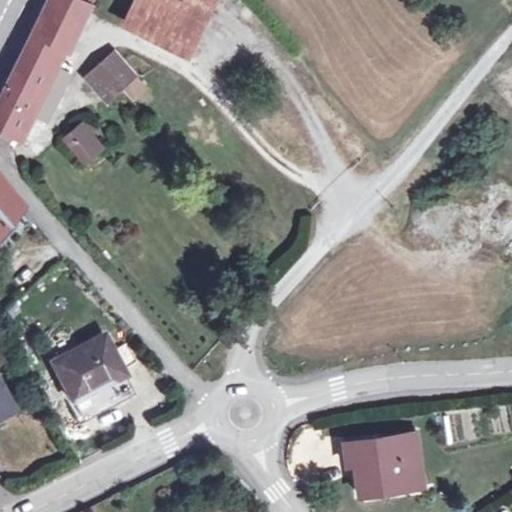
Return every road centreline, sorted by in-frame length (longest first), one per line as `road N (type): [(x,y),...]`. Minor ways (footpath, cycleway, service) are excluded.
road 1 (residential): [(511,34),(296,270),(242,342),(238,388)]
road 2 (residential): [(219,402),(192,383),(0,159)]
road 3 (residential): [(511,373),(268,405)]
road 4 (residential): [(217,421),(35,511)]
